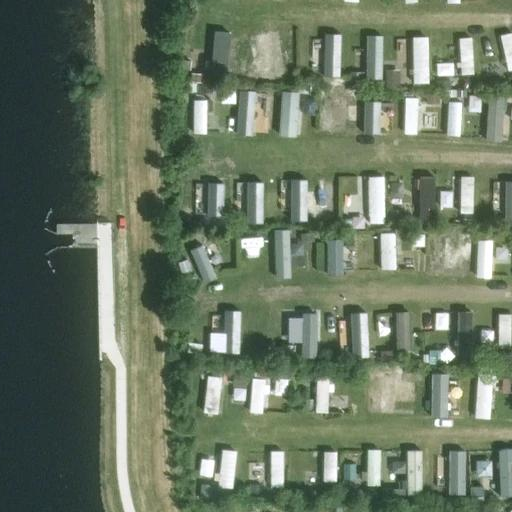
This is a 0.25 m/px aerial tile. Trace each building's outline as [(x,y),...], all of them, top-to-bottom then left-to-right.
[(205,62),(204,70),(211,70),(210,78),(226,80),(231,34),(215,32),(212,62),(205,62)] [(511,33),(500,37),(508,72),(511,71),(511,33)] [(272,35),(271,79),(285,80),(287,36),(272,35)] [(325,35),(324,78),(340,78),(340,35),(325,35)] [(366,37),(366,81),(382,81),(383,37),(366,37)] [(427,38),(412,38),(413,84),(428,84),(427,38)] [(471,39),(459,40),(461,76),(473,75),(471,39)] [(307,42),(308,59),(320,58),(319,41),(307,42)] [(182,61),(181,71),(190,72),(191,62),(182,61)] [(399,72),(385,72),(386,90),(400,89),(399,72)] [(350,73),(350,83),(364,83),(364,73),(350,73)] [(192,74),(191,83),(202,84),(203,75),(192,74)] [(472,80),(464,80),(464,89),(472,88),(472,80)] [(450,81),(436,82),(436,90),(450,89),(450,81)] [(188,85),(188,93),(198,93),(198,85),(188,85)] [(201,86),(201,94),(212,94),(212,86),(201,86)] [(238,90),(235,134),(252,135),(255,91),(238,90)] [(282,92),(279,137),(296,138),(299,93),(282,92)] [(327,93),(326,130),(345,130),(346,94),(327,93)] [(486,108),(486,94),(471,94),(471,108),(486,108)] [(424,132),(424,96),(410,95),(410,132),(424,132)] [(488,97),(486,142),(502,143),(504,98),(488,97)] [(194,101),(194,134),(206,134),(206,113),(212,113),(212,101),(194,101)] [(364,103),(364,135),(380,135),(380,103),(364,103)] [(448,103),(446,136),(459,137),(461,104),(448,103)] [(328,176),(330,213),(344,212),(342,176),(328,176)] [(383,178),(368,178),(369,225),(384,224),(383,178)] [(420,178),(419,225),(434,225),(434,178),(420,178)] [(460,178),(460,214),(472,214),(473,178),(460,178)] [(290,180),(289,221),(306,222),(306,180),(290,180)] [(245,183),(244,225),(261,225),(261,183),(245,183)] [(207,185),(207,217),(223,217),(223,185),(207,185)] [(390,211),(389,221),(402,221),(402,212),(390,211)] [(463,215),(463,224),(473,224),(473,215),(463,215)] [(478,215),(478,223),(488,223),(488,215),(478,215)] [(491,215),(491,223),(501,223),(501,215),(491,215)] [(352,220),(339,220),(340,229),(352,229),(352,220)] [(289,231),(274,231),(275,279),(291,279),(289,231)] [(445,276),(449,233),(433,231),(429,275),(445,276)] [(380,234),(381,271),(395,270),(395,234),(380,234)] [(327,241),(327,276),(343,276),(342,241),(327,241)] [(478,241),(476,278),(490,279),(492,242),(478,241)] [(203,246),(191,251),(205,284),(217,279),(203,246)] [(188,260),(178,264),(182,275),(191,271),(188,260)] [(453,328),(453,311),(440,311),(441,328),(453,328)] [(224,312),(223,354),(238,354),(238,312),(224,312)] [(457,312),(457,355),(472,355),(472,312),(457,312)] [(410,313),(395,313),(396,352),(411,352),(410,313)] [(302,315),(301,359),(317,359),(317,315),(302,315)] [(498,315),(498,349),(510,349),(510,315),(498,315)] [(366,316),(350,317),(352,360),(369,359),(366,316)] [(190,344),(188,353),(200,355),(201,346),(190,344)] [(281,346),(281,355),(294,355),(295,346),(281,346)] [(392,352),(380,352),(380,361),(393,361),(392,352)] [(429,352),(429,366),(440,366),(440,352),(429,352)] [(511,353),(498,353),(497,361),(511,362),(511,360),(511,353)] [(296,366),(292,374),(304,380),(308,372),(296,366)] [(478,366),(478,373),(490,374),(490,366),(478,366)] [(279,369),(278,380),(291,381),(292,370),(279,369)] [(255,370),(254,378),(262,378),(263,370),(255,370)] [(234,374),(233,387),(246,389),(247,376),(234,374)] [(478,374),(474,419),(489,420),(492,375),(478,374)] [(388,410),(388,375),(374,375),(374,410),(388,410)] [(432,376),(431,417),(447,417),(447,376),(432,376)] [(208,377),(203,413),(217,415),(222,378),(208,377)] [(252,379),(250,413),(262,414),(265,380),(252,379)] [(317,379),(315,413),(328,414),(329,380),(317,379)] [(452,396),(463,398),(465,383),(454,381),(452,396)] [(305,401),(305,409),(313,409),(313,401),(305,401)] [(502,450),(498,452),(499,498),(511,497),(511,450),(510,449),(502,450)] [(222,450),(218,487),(232,489),(237,452),(222,450)] [(367,451),(367,486),(379,487),(380,451),(367,451)] [(407,451),(407,496),(421,496),(421,451),(407,451)] [(270,452),(270,489),(283,489),(283,452),(270,452)] [(449,452),(449,495),(465,495),(465,452),(449,452)] [(323,453),(323,482),(335,483),(336,453),(323,453)] [(201,485),(200,499),(211,500),(212,486),(201,485)] [(483,487),(470,487),(470,498),(484,498),(483,487)] [(381,489),(381,503),(391,502),(391,489),(381,489)] [(366,490),(366,500),(375,500),(375,490),(366,490)] [(307,491),(306,500),(319,501),(320,492),(307,491)]
